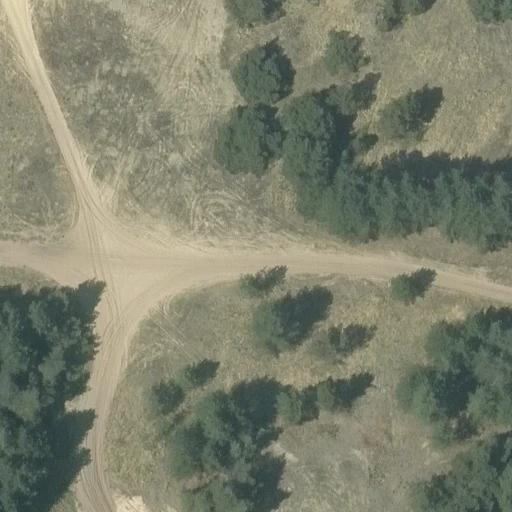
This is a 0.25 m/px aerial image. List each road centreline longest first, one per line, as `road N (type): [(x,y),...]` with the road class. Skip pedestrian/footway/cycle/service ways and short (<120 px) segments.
road 1 (track): [(116,277),(241,260),(511,289)]
road 2 (track): [(111,511),(91,465),(98,364),(116,277),(45,256),(0,254)]
